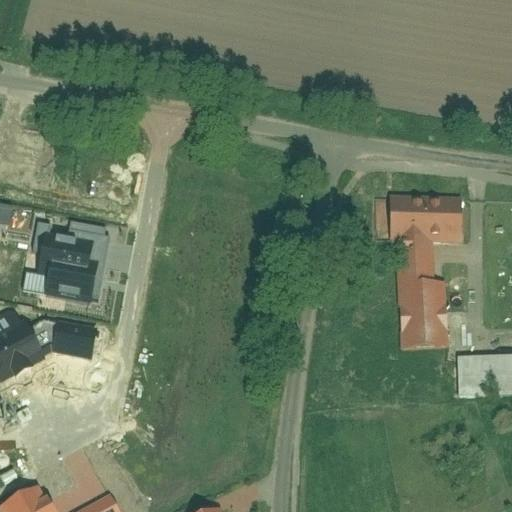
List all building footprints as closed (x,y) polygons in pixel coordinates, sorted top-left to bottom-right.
[(462,247),(463,205),(389,203),(388,245),(462,247)] [(36,270),(45,272),(40,298),(89,307),(96,270),(87,268),(90,251),(41,242),(36,270)] [(439,249),(403,252),(412,363),(448,360),(439,249)] [(0,383),(47,358),(46,356),(94,364),(99,337),(43,326),(26,335),(24,331),(0,344),(0,383)] [(511,366),(463,368),(464,408),(511,407),(511,366)] [(43,511),(34,494),(0,511),(43,511)] [(116,511),(111,502),(92,511),(116,511)]
